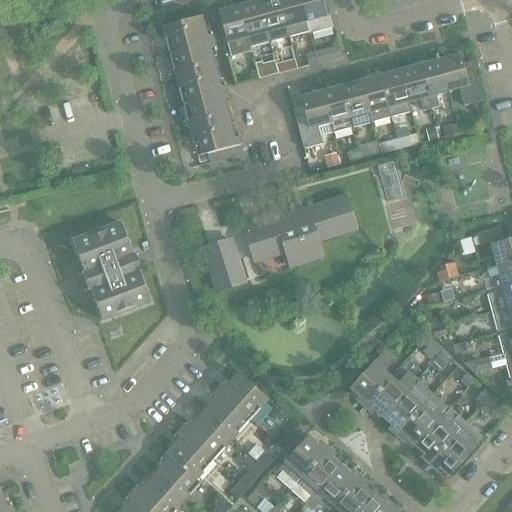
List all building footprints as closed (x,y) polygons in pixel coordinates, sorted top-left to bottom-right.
[(0,0),(0,14),(8,11),(3,0),(0,0)] [(250,48),(251,48),(269,43),(270,43),(258,0),(256,0),(253,1),(254,3),(239,7),(250,48)] [(258,0),(270,43),(289,37),(279,0),(263,0),(258,0)] [(279,0),(289,37),(309,32),(300,0),(279,0)] [(300,0),(309,32),(310,35),(334,28),(330,15),(327,16),(322,0),(300,0)] [(252,52),(251,48),(250,48),(239,7),(224,10),(223,9),(218,10),(231,58),(252,52)] [(197,157),(207,155),(214,153),(221,151),(227,150),(234,148),(241,146),(238,135),(233,137),(224,103),(229,102),(225,84),(220,86),(211,54),(216,53),(212,35),(207,37),(201,17),(162,27),(197,157)] [(326,49),(314,53),(317,64),(329,61),(326,49)] [(454,57),(439,61),(448,92),(459,89),(464,107),(483,102),(472,63),(462,65),(458,50),(452,51),(454,57)] [(313,51),(305,53),(309,66),(317,64),(314,53),(313,51)] [(295,60),(275,65),(278,75),(279,74),(284,73),(297,69),(295,60)] [(436,95),(448,92),(439,61),(424,65),(424,63),(419,64),(431,110),(439,107),(436,95)] [(262,62),(254,64),(258,80),(266,78),(262,64),(262,62)] [(423,112),(431,110),(419,64),(414,65),(415,67),(400,71),(411,113),(411,112),(409,103),(420,100),(423,112)] [(384,73),(379,75),(391,118),(411,113),(400,71),(385,75),(384,73)] [(375,78),(360,82),(371,123),(391,118),(379,75),(375,76),(375,78)] [(345,84),(340,85),(352,128),(371,123),(360,82),(345,86),(345,84)] [(332,134),(352,128),(340,85),(335,87),(336,88),(321,92),(329,124),(332,134)] [(323,145),(321,137),(332,135),(332,134),(329,124),(321,92),(306,96),(304,91),(299,92),(303,108),(293,110),(303,150),(323,145)] [(455,125),(443,128),(445,137),(458,134),(455,125)] [(435,128),(426,130),(429,141),(438,139),(435,128)] [(408,137),(397,140),(400,150),(402,149),(410,147),(408,137)] [(397,140),(385,143),(387,153),(400,150),(397,140)] [(366,145),(357,147),(358,151),(361,160),(370,158),(366,145)] [(243,155),(241,146),(234,148),(236,157),(243,155)] [(236,157),(234,148),(227,150),(230,159),(236,157)] [(230,159),(227,150),(221,151),(223,161),(230,159)] [(223,161),(221,151),(214,153),(217,162),(223,161)] [(358,151),(347,154),(349,163),(361,160),(358,151)] [(217,162),(214,153),(207,155),(207,156),(209,162),(210,164),(217,162)] [(335,153),(324,156),(327,168),(338,165),(335,153)] [(198,158),(200,164),(209,162),(207,156),(198,158)] [(402,197),(392,162),(377,167),(386,202),(402,197)] [(318,241),(356,229),(345,197),(277,219),(275,214),(243,224),(255,262),(286,252),(291,267),(323,256),(318,241)] [(120,223),(72,241),(84,273),(81,274),(82,275),(88,291),(90,290),(102,322),(150,304),(138,273),(141,272),(134,254),(132,255),(120,223)] [(495,259),(497,268),(511,263),(511,240),(503,243),(500,229),(473,237),(480,263),(495,259)] [(216,292),(245,282),(231,241),(203,250),(216,292)] [(490,279),(484,281),(487,293),(511,286),(511,263),(497,268),(487,270),(490,279)] [(459,278),(455,264),(440,267),(436,274),(438,282),(459,278)] [(511,286),(487,293),(491,305),(493,314),(511,308),(511,286)] [(445,291),(427,296),(430,306),(448,301),(445,291)] [(511,308),(493,314),(495,323),(498,334),(511,330),(511,308)] [(442,317),(426,322),(429,332),(445,327),(442,317)] [(429,332),(428,332),(436,339),(447,336),(445,327),(429,332)] [(511,330),(498,334),(502,346),(504,355),(511,353),(511,330)] [(466,344),(453,348),(456,356),(469,352),(466,344)] [(432,345),(423,355),(432,363),(433,363),(442,353),(432,345)] [(385,351),(351,390),(360,398),(357,401),(363,406),(365,407),(391,378),(384,372),(395,360),(385,351)] [(442,353),(433,363),(442,371),(451,361),(442,353)] [(489,358),(465,364),(477,375),(492,371),(492,370),(507,366),(510,377),(511,383),(511,382),(511,353),(504,355),(504,356),(489,360),(489,358)] [(391,378),(365,407),(367,409),(373,414),(375,412),(384,419),(417,380),(411,374),(409,373),(398,385),(391,378)] [(267,401),(237,374),(225,388),(221,384),(209,398),(213,402),(190,427),(186,424),(174,437),(177,441),(160,461),(164,464),(141,490),(137,486),(125,500),(128,503),(120,511),(175,511),(201,483),(197,480),(267,401)] [(475,381),(467,374),(460,382),(468,389),(475,381)] [(417,380),(384,419),(392,427),(390,429),(396,434),(397,436),(434,395),(427,389),(418,381),(417,380)] [(492,398),(484,391),(476,400),(478,413),(484,407),(492,398)] [(434,395),(397,436),(399,438),(405,443),(407,440),(415,448),(449,409),(441,402),(434,395)] [(498,403),(492,398),(484,407),(490,412),(498,403)] [(449,409),(415,448),(424,455),(422,458),(428,463),(430,465),(466,424),(459,418),(449,409)] [(275,410),(271,415),(278,422),(283,417),(275,410)] [(466,424),(430,465),(432,467),(438,472),(440,469),(449,477),(483,439),(473,431),(466,424)] [(279,464),(272,472),(275,475),(291,490),(328,450),(326,448),(320,443),(318,445),(309,437),(282,467),(279,464)] [(257,445),(248,455),(256,462),(264,452),(257,445)] [(328,450),(291,490),(308,504),(342,466),(334,459),(335,457),(330,452),(328,450)] [(265,470),(273,461),(265,454),(257,463),(265,470)] [(247,458),(240,466),(248,473),(255,465),(247,458)] [(255,465),(248,473),(256,480),(265,470),(257,463),(255,465)] [(308,504),(306,506),(313,511),(320,504),(329,511),(334,507),(334,508),(360,479),(358,477),(352,472),(350,474),(342,466),(308,504)] [(248,473),(239,483),(246,490),(256,480),(248,473)] [(339,511),(359,511),(374,495),(366,488),(368,486),(362,480),(360,479),(334,508),(339,511)] [(239,483),(230,493),(237,500),(246,490),(239,483)] [(0,511),(13,511),(11,504),(6,506),(0,489),(0,511)] [(252,494),(246,500),(256,509),(261,502),(252,494)] [(374,495),(359,511),(388,511),(392,508),(391,506),(385,501),(383,503),(374,495)] [(226,511),(229,510),(221,503),(212,511),(226,511)]
